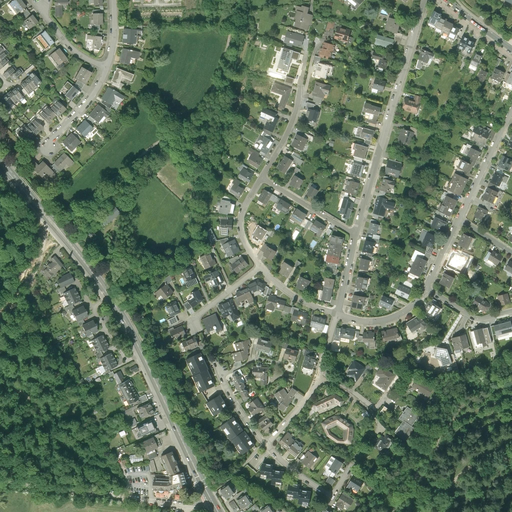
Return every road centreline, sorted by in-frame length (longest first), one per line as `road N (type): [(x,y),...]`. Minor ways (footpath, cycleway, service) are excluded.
road 1 (primary): [(0,161),(120,313),(209,496)]
road 2 (residential): [(356,235),(424,0)]
road 3 (residential): [(0,484),(193,504),(209,496)]
road 4 (residential): [(113,0),(106,67),(47,148)]
road 5 (residential): [(264,443),(320,373),(337,313)]
road 6 (residential): [(459,218),(511,108)]
